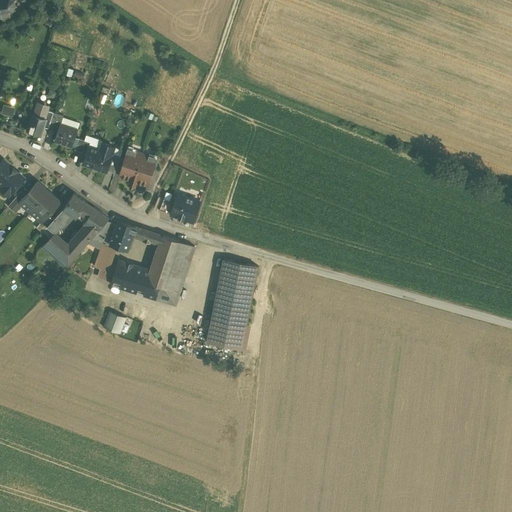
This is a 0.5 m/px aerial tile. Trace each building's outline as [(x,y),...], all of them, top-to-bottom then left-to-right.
[(0,0),(0,16),(0,17),(1,18),(2,18),(10,16),(9,10),(12,9),(13,10),(14,10),(13,8),(15,5),(17,5),(18,4),(16,3),(15,0),(0,0)] [(8,96),(7,104),(15,105),(16,97),(8,96)] [(0,112),(11,117),(14,107),(3,103),(0,111),(0,112)] [(48,108),(37,105),(34,114),(45,118),(48,108)] [(64,115),(53,112),(48,128),(57,131),(60,123),(61,123),(64,115)] [(34,114),(32,114),(27,130),(41,135),(46,118),(45,118),(34,114)] [(61,123),(60,123),(57,131),(55,140),(72,146),(78,129),(61,123)] [(79,138),(75,150),(80,151),(84,140),(79,138)] [(84,140),(80,151),(86,153),(89,145),(90,142),(84,140)] [(100,149),(89,145),(86,153),(83,163),(106,171),(106,170),(112,153),(114,146),(102,142),(100,149)] [(129,149),(120,175),(130,179),(129,183),(136,185),(137,181),(147,184),(155,158),(129,149)] [(112,153),(106,170),(115,173),(120,156),(112,153)] [(23,177),(4,160),(0,164),(0,182),(3,185),(1,188),(8,194),(23,177)] [(25,195),(19,202),(22,204),(31,211),(49,191),(37,181),(25,195)] [(21,191),(9,205),(16,211),(22,204),(19,202),(25,195),(21,191)] [(49,191),(31,211),(42,221),(49,214),(60,201),(49,191)] [(87,202),(74,192),(63,208),(54,218),(47,226),(54,232),(55,232),(61,225),(62,225),(66,221),(64,220),(71,213),(77,217),(87,202)] [(193,221),(200,201),(178,194),(177,198),(172,213),(171,214),(193,221)] [(154,207),(160,209),(164,198),(158,196),(154,207)] [(170,200),(164,198),(160,209),(172,213),(177,198),(171,196),(170,200)] [(94,207),(87,202),(77,217),(84,222),(94,207)] [(109,217),(94,207),(84,222),(83,222),(85,223),(68,243),(78,253),(87,243),(107,220),(109,217)] [(42,221),(36,227),(42,232),(47,226),(54,218),(49,214),(42,221)] [(136,225),(119,219),(110,243),(110,244),(114,245),(127,250),(132,234),(136,225)] [(87,243),(101,249),(104,241),(110,243),(117,225),(107,220),(87,243)] [(163,234),(136,225),(132,234),(160,243),(163,234)] [(68,243),(55,232),(54,232),(44,244),(68,265),(78,253),(68,243)] [(154,265),(171,270),(181,241),(163,234),(160,243),(154,265)] [(110,243),(104,241),(101,249),(95,266),(101,269),(106,270),(114,245),(110,244),(110,243)] [(176,304),(196,246),(181,241),(165,288),(161,286),(157,298),(176,304)] [(259,265),(223,257),(206,339),(242,346),(259,265)] [(152,270),(118,260),(114,275),(111,282),(111,284),(157,298),(161,286),(165,288),(171,270),(154,265),(152,270)] [(98,277),(111,282),(114,275),(105,272),(106,270),(101,269),(98,277)] [(126,317),(110,311),(104,326),(120,332),(126,317)]
